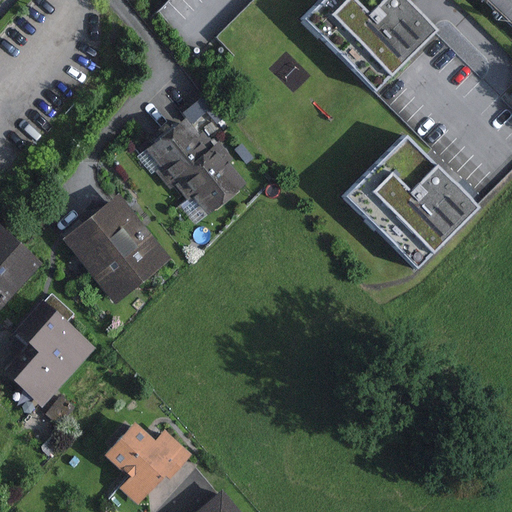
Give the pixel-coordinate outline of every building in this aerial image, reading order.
[(439,31),(407,0),(326,0),(307,20),(380,91),(439,31)] [(511,0),(480,0),(511,27),(511,0)] [(196,108),(148,145),(176,181),(224,144),(196,108)] [(481,209),(408,137),(349,196),(422,268),(481,209)] [(224,144),(176,181),(204,218),(252,181),(224,144)] [(175,256),(122,191),(67,236),(120,301),(175,256)] [(0,314),(48,262),(0,218),(0,314)] [(19,331),(32,342),(9,370),(48,402),(99,341),(60,309),(46,298),(19,331)] [(134,476),(124,488),(144,505),(174,468),(180,473),(198,451),(168,426),(158,438),(136,420),(108,454),(134,476)] [(245,511),(224,487),(196,511),(245,511)]
